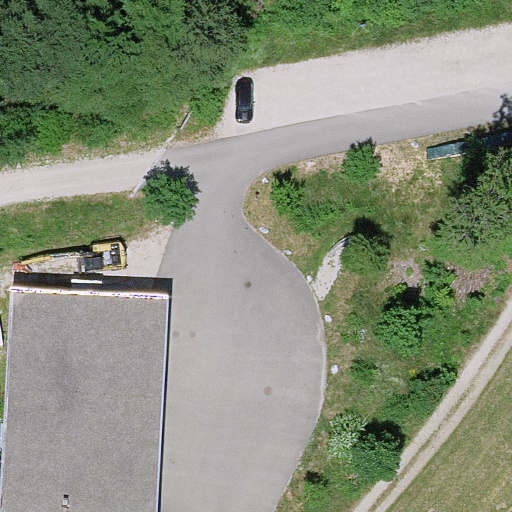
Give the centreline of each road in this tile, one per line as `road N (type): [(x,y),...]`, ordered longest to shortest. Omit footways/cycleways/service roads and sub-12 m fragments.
road 1 (track): [(511,303),(371,511)]
road 2 (track): [(168,167),(0,187)]
